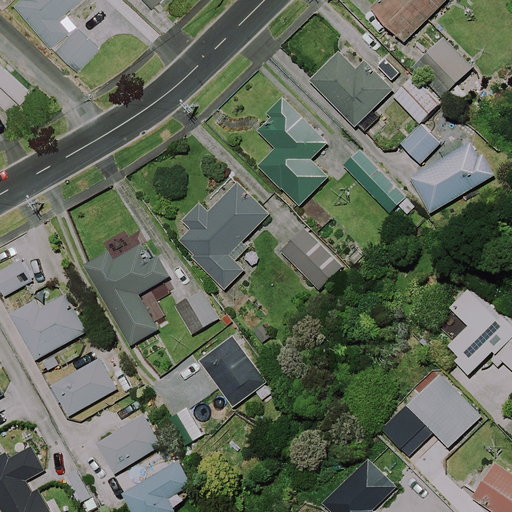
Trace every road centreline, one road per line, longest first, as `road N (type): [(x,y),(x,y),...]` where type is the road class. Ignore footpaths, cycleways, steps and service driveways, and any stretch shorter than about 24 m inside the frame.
road 1 (residential): [(0,194),(173,89),(263,0)]
road 2 (unknown): [(0,328),(78,446)]
